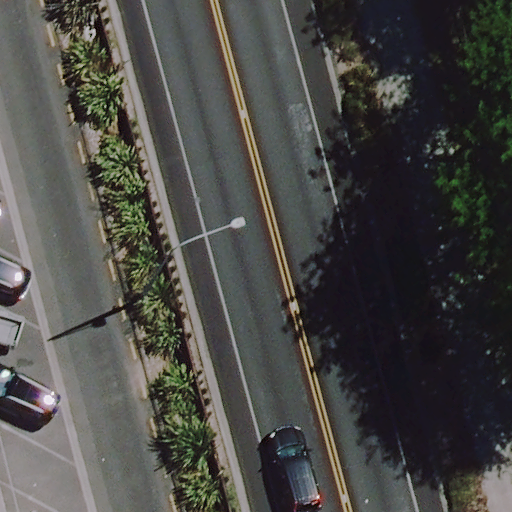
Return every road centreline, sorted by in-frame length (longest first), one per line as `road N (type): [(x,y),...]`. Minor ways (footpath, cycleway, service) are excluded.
road 1 (primary): [(347,511),(213,0)]
road 2 (residential): [(126,511),(0,24)]
